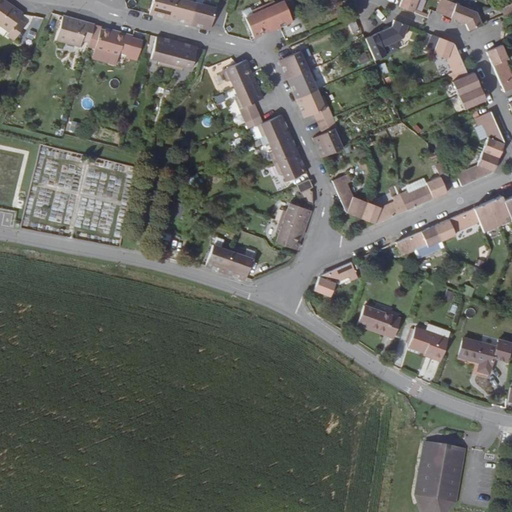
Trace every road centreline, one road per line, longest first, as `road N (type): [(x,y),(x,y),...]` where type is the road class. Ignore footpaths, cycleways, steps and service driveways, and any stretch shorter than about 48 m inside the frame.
road 1 (residential): [(326,250),(327,194),(264,54),(48,0)]
road 2 (unclassified): [(277,303),(156,264),(0,235)]
road 3 (unclassified): [(511,421),(414,390),(277,303)]
road 4 (residential): [(326,250),(511,177)]
